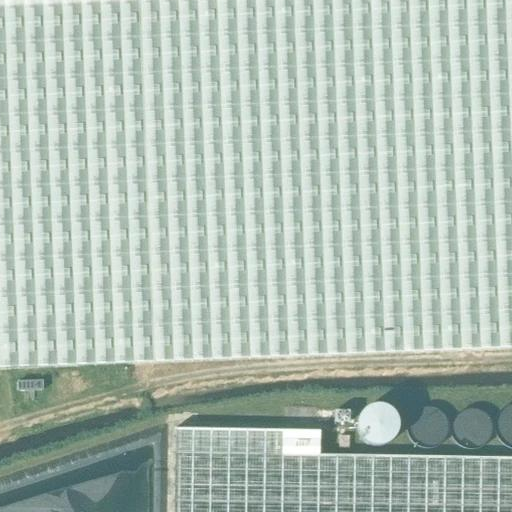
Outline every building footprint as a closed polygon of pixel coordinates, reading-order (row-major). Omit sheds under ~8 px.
[(511,0),(0,0),(0,369),(152,363),(511,348),(511,0)] [(396,414),(364,401),(350,432),(383,446),(396,414)] [(500,429),(511,429),(511,405),(511,419),(501,418),(500,429)] [(416,416),(439,445),(459,429),(473,448),(493,432),(474,408),(447,429),(429,406),(416,416)] [(511,511),(511,449),(193,443),(192,511),(511,511)]
